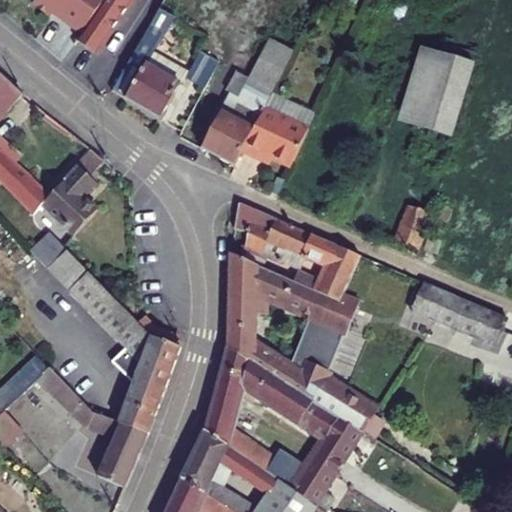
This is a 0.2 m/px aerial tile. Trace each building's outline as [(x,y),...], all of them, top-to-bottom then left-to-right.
[(114,0),(42,0),(43,0),(61,13),(65,7),(92,30),(114,0)] [(115,0),(68,63),(94,84),(109,65),(93,51),(96,46),(103,52),(142,0),(115,0)] [(155,23),(116,91),(167,120),(187,84),(152,63),(170,33),(155,23)] [(428,39),(404,120),(462,137),(486,56),(428,39)] [(302,55),(276,42),(257,81),(246,75),(235,95),(241,98),(232,116),(263,131),(272,113),(280,98),(302,55)] [(203,55),(187,84),(209,96),(223,68),(203,55)] [(0,73),(0,94),(11,82),(0,73)] [(0,129),(29,97),(11,82),(0,94),(0,129)] [(323,118),(280,98),(272,113),(315,135),(323,118)] [(315,135),(272,113),(263,131),(250,156),(266,164),(269,159),(298,174),(315,135)] [(232,116),(211,154),(243,170),(250,156),(263,131),(232,116)] [(10,148),(0,160),(0,173),(54,223),(68,208),(74,213),(96,188),(106,176),(100,171),(110,160),(97,150),(60,193),(40,175),(27,177),(33,169),(10,148)] [(111,200),(96,188),(74,213),(90,227),(111,200)] [(373,259),(249,208),(244,234),(255,238),(249,252),(267,260),(276,242),(333,266),(325,284),(305,275),(301,285),(350,307),(354,298),(373,259)] [(416,210),(406,246),(429,252),(430,247),(438,216),(416,210)] [(429,252),(427,255),(438,259),(441,251),(430,247),(429,252)] [(267,260),(249,252),(248,263),(268,271),(271,262),(267,260)] [(338,380),(369,305),(354,298),(350,307),(301,285),(268,271),(248,263),(240,259),(238,332),(266,331),(267,318),(275,318),(275,307),(318,325),(298,371),(266,351),(237,354),(371,439),(388,413),(338,380)] [(95,270),(59,307),(77,325),(94,306),(152,365),(128,424),(155,437),(187,350),(159,336),(144,320),(95,270)] [(511,340),(511,316),(435,285),(423,314),(508,350),(511,340)] [(266,331),(238,332),(237,354),(266,351),(266,331)] [(7,408),(37,378),(91,432),(106,417),(37,349),(0,386),(0,424),(14,438),(26,426),(7,408)] [(426,409),(451,420),(475,363),(451,352),(426,409)] [(317,511),(322,511),(371,439),(237,354),(223,398),(248,408),(252,395),(330,447),(313,473),(297,497),(300,499),(316,511),(317,511)] [(248,408),(223,398),(217,415),(243,424),(248,408)] [(289,455),(283,463),(240,430),(243,424),(217,415),(210,436),(284,488),(301,464),(289,455)] [(135,485),(155,437),(128,424),(109,416),(103,428),(124,438),(109,471),(94,464),(91,472),(132,491),(135,485)] [(284,488),(210,436),(189,485),(231,511),(291,511),(300,499),(297,497),(284,488)] [(301,464),(284,488),(297,497),(313,473),(301,464)] [(231,511),(189,485),(175,511),(207,511),(208,511),(207,511),(231,511)] [(300,499),(291,511),(315,511),(316,511),(300,499)]
